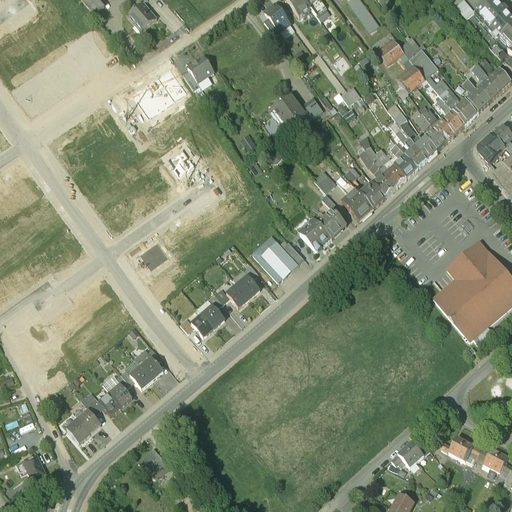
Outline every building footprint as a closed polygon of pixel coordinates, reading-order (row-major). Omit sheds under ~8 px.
[(84,0),(82,2),(94,17),(104,8),(97,0),(84,0)] [(309,9),(302,0),(287,0),(285,2),(298,20),(310,11),(309,9)] [(302,0),(309,9),(318,2),(320,0),(302,0)] [(378,28),(358,0),(354,0),(348,4),(369,34),(378,28)] [(382,11),(390,6),(386,0),(383,0),(378,4),(382,11)] [(502,11),(493,1),(485,8),(484,6),(476,13),(481,18),(479,19),(490,31),(492,30),(500,39),(511,28),(511,22),(506,16),(509,14),(504,9),(502,11)] [(318,2),(309,9),(310,11),(316,19),(326,12),(318,2)] [(143,6),(127,20),(141,36),(157,22),(143,6)] [(290,28),(275,8),(264,16),(268,21),(279,36),(290,28)] [(279,36),(268,21),(264,25),(274,39),(279,36)] [(511,28),(501,39),(502,39),(507,45),(511,51),(508,55),(510,57),(511,59),(511,28)] [(390,36),(371,50),(386,70),(396,62),(403,70),(410,64),(400,52),(395,46),(397,44),(390,36)] [(409,45),(400,52),(410,64),(418,57),(409,45)] [(292,58),(296,64),(304,58),(300,52),(292,58)] [(507,60),(501,53),(495,58),(505,70),(511,77),(511,59),(510,57),(507,60)] [(204,60),(187,71),(190,75),(197,86),(214,75),(204,60)] [(430,63),(417,74),(424,84),(425,83),(429,80),(438,73),(430,63)] [(491,74),(482,64),(477,69),(486,79),(491,74)] [(486,79),(477,69),(475,71),(474,69),(471,71),(481,83),(486,79)] [(417,74),(414,70),(397,84),(407,97),(424,84),(417,74)] [(148,122),(187,96),(170,71),(131,98),(148,122)] [(500,74),(489,83),(501,96),(511,86),(500,74)] [(197,86),(190,75),(183,79),(193,94),(200,90),(197,86)] [(461,108),(458,104),(459,103),(442,83),(436,88),(429,80),(425,83),(442,103),(464,129),(478,117),(467,103),(461,108)] [(477,94),(468,83),(465,85),(463,83),(461,85),(463,87),(463,88),(467,93),(468,92),(471,96),(474,97),(477,94)] [(501,96),(489,83),(477,94),(489,107),(501,96)] [(474,97),(467,103),(478,117),(489,107),(477,94),(474,97)] [(217,95),(207,102),(214,112),(224,105),(217,95)] [(354,105),(346,95),(341,99),(348,108),(354,105)] [(290,98),(269,113),(283,131),(293,124),(295,125),(296,125),(297,125),(297,124),(307,117),(302,110),(300,111),(290,98)] [(313,102),(302,110),(307,117),(311,122),(322,114),(313,102)] [(464,129),(442,103),(438,107),(449,120),(443,126),(443,127),(454,139),(464,129)] [(409,123),(396,106),(387,113),(394,121),(400,129),(409,123)] [(436,125),(426,114),(422,118),(427,127),(430,130),(434,126),(436,125)] [(430,130),(427,127),(422,118),(419,121),(417,123),(426,134),(426,133),(431,138),(430,139),(427,136),(424,139),(426,142),(437,155),(445,147),(430,130)] [(420,141),(407,126),(401,131),(413,147),(420,141)] [(454,139),(443,127),(439,131),(434,126),(430,130),(445,147),(454,139)] [(511,145),(511,140),(503,130),(492,139),(504,152),(508,149),(511,145)] [(479,155),(479,156),(490,168),(501,158),(500,156),(504,152),(492,139),(480,151),(479,152),(479,153),(479,155)] [(256,149),(250,141),(243,146),(248,155),(256,149)] [(405,150),(398,142),(395,144),(397,146),(395,148),(400,154),(405,150)] [(437,155),(426,142),(416,150),(427,164),(437,155)] [(395,148),(392,151),(390,149),(388,151),(395,159),(400,154),(395,148)] [(416,150),(416,151),(416,150),(410,156),(405,150),(400,154),(416,174),(426,165),(426,164),(427,164),(416,150)] [(416,174),(400,154),(395,159),(400,165),(395,170),(406,183),(416,174)] [(384,169),(377,161),(375,164),(377,166),(375,168),(379,173),(384,169)] [(511,161),(503,169),(494,175),(504,190),(511,184),(511,161)] [(379,173),(375,168),(372,170),(370,168),(368,170),(374,177),(379,173)] [(395,170),(389,175),(384,169),(379,173),(396,192),(406,183),(395,170)] [(396,192),(379,173),(374,177),(379,183),(374,188),(385,201),(396,192)] [(356,182),(348,174),(343,179),(350,187),(356,182)] [(327,179),(321,185),(329,193),(334,188),(327,179)] [(350,187),(343,179),(336,185),(348,199),(341,205),(359,225),(373,212),(359,197),(350,187)] [(374,188),(372,186),(359,197),(373,212),(385,201),(374,188)] [(333,214),(325,221),(321,217),(314,223),(331,242),(346,229),(333,214)] [(314,223),(310,219),(295,233),(317,256),(318,256),(321,253),(321,252),(331,242),(314,223)] [(279,249),(277,246),(272,240),(252,258),(278,286),(298,269),(279,249)] [(304,263),(288,246),(287,247),(284,244),(279,249),(298,269),(304,263)] [(479,245),(458,263),(446,273),(455,283),(433,303),(469,346),(511,309),(511,282),(489,255),(488,256),(479,245)] [(247,279),(237,288),(248,302),(259,293),(247,279)] [(237,288),(225,298),(237,311),(248,302),(237,288)] [(224,322),(212,309),(202,318),(213,332),(224,322)] [(43,331),(29,312),(13,323),(28,342),(43,331)] [(213,332),(202,318),(190,327),(202,341),(213,332)] [(161,362),(152,352),(147,356),(152,362),(156,367),(161,362)] [(152,362),(141,371),(152,384),(163,375),(156,367),(152,362)] [(474,367),(463,376),(467,381),(478,373),(474,367)] [(141,371),(130,380),(141,393),(152,384),(141,371)] [(120,388),(110,397),(121,411),(132,401),(120,388)] [(99,406),(103,412),(110,420),(121,411),(110,397),(99,406)] [(99,416),(86,401),(81,405),(94,420),(99,416)] [(99,406),(95,401),(90,405),(99,415),(103,412),(99,406)] [(81,405),(80,404),(69,413),(78,423),(90,437),(100,428),(94,420),(81,405)] [(78,423),(67,433),(78,446),(90,437),(78,423)] [(452,450),(448,457),(457,461),(465,445),(457,441),(452,450)] [(465,445),(457,461),(465,465),(470,456),(473,450),(465,445)] [(419,454),(411,446),(404,452),(416,466),(423,459),(419,454)] [(452,450),(444,446),(441,452),(448,457),(452,450)] [(425,448),(419,454),(423,459),(430,453),(425,448)] [(480,453),(473,450),(470,456),(477,460),(480,453)] [(484,464),(483,467),(491,471),(499,455),(491,451),(484,464)] [(416,466),(404,452),(397,458),(402,464),(410,472),(416,466)] [(154,453),(139,466),(151,480),(166,467),(154,453)] [(488,457),(480,453),(477,460),(484,464),(488,457)] [(499,455),(491,471),(499,476),(501,473),(504,466),(508,460),(499,455)] [(397,458),(391,464),(396,469),(402,464),(397,458)] [(36,459),(22,466),(31,484),(45,477),(36,459)] [(511,470),(504,466),(501,473),(508,477),(511,470)] [(411,511),(413,508),(398,500),(392,511),(411,511)]
